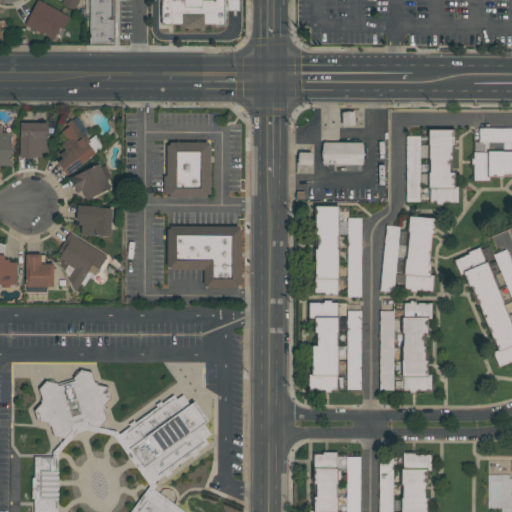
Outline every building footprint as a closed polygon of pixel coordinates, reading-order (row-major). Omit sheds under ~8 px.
[(24,25),(37,0),(69,16),(63,29),(60,27),(53,40),(24,25)] [(61,3),(62,0),(79,0),(74,10),(61,3)] [(88,0),(114,0),(115,42),(89,42),(88,0)] [(162,0),(239,0),(239,11),(224,11),(224,25),(204,25),(204,26),(162,26),(162,0)] [(56,162),(62,158),(56,151),(69,142),(60,130),(71,121),(95,153),(66,175),(56,162)] [(19,157),(19,122),(48,123),(47,152),(40,152),(40,158),(19,157)] [(0,132),(11,132),(10,165),(0,165),(0,125),(1,125),(0,132)] [(511,128),(511,142),(489,142),(489,150),(473,150),(473,142),(478,142),(478,128),(511,128)] [(451,130),(451,173),(453,173),(453,186),(456,186),(456,203),(428,203),(428,130),(451,130)] [(404,202),(405,136),(419,136),(419,145),(428,145),(428,158),(419,158),(418,202),(404,202)] [(210,142),(209,197),(164,197),(165,142),(210,142)] [(363,143),(362,165),(321,164),(322,142),(363,143)] [(311,152),(311,167),(295,167),(295,152),(311,152)] [(472,181),(472,152),(511,152),(511,174),(488,174),(488,181),(472,181)] [(76,192),(69,177),(98,164),(110,189),(86,200),(81,189),(76,192)] [(111,208),(110,236),(77,235),(78,206),(111,208)] [(337,206),(336,294),(313,294),(315,206),(337,206)] [(360,217),(360,296),(345,296),(345,217),(360,217)] [(432,218),(429,276),(432,276),(431,291),(403,290),(407,217),(432,218)] [(241,227),(240,288),(203,287),(203,269),(166,269),(167,225),(241,227)] [(406,245),(406,256),(395,256),(395,267),(382,267),(384,226),(398,226),(398,245),(406,245)] [(106,256),(94,276),(87,271),(76,289),(65,282),(73,268),(54,257),(69,233),(106,256)] [(494,352),(466,272),(458,275),(453,259),(483,248),(511,330),(511,362),(497,368),(492,353),(494,352)] [(511,264),(511,302),(493,254),(506,249),(511,264)] [(16,262),(16,286),(0,285),(0,255),(6,255),(6,262),(16,262)] [(24,289),(26,255),(41,256),(40,263),(53,264),(52,291),(24,289)] [(401,391),(402,317),(422,317),(422,303),(428,303),(428,334),(424,334),(424,374),(430,374),(430,391),(401,391)] [(360,311),(359,366),(346,366),(346,311),(360,311)] [(378,390),(379,311),(393,311),(392,390),(378,390)] [(336,317),(336,391),(310,391),(310,346),(316,346),(316,334),(313,334),(313,317),(336,317)] [(34,410),(42,403),(42,399),(39,389),(45,381),(56,384),(57,387),(75,381),(74,378),(81,370),(92,372),(94,383),(96,385),(107,387),(111,397),(103,405),(102,409),(106,420),(99,427),(89,425),(88,421),(70,427),(71,431),(65,439),(54,436),(51,425),(48,423),(38,421),(34,410)] [(114,438),(130,426),(129,424),(133,421),(134,423),(156,407),(155,405),(161,400),(162,402),(173,394),(177,399),(182,395),(190,405),(195,402),(209,421),(204,425),(211,435),(204,439),(207,444),(196,452),(198,454),(193,457),(191,454),(168,471),(169,473),(166,475),(165,473),(148,485),(114,438)] [(378,511),(378,448),(392,448),(392,511),(378,511)] [(312,511),(312,496),(313,496),(313,484),(311,484),(311,477),(313,477),(313,454),(322,454),(322,452),(336,452),(336,484),(335,484),(335,498),(336,498),(336,511),(312,511)] [(401,511),(401,498),(402,498),(402,485),(401,485),(401,470),(402,470),(402,453),(414,453),(414,455),(430,455),(430,470),(426,470),(426,484),(425,484),(425,498),(426,498),(426,511),(401,511)] [(34,511),(34,499),(31,499),(31,478),(34,478),(34,457),(58,457),(57,511),(34,511)] [(360,511),(346,511),(346,457),(360,457),(360,511)] [(130,511),(149,486),(184,511),(130,511)]
